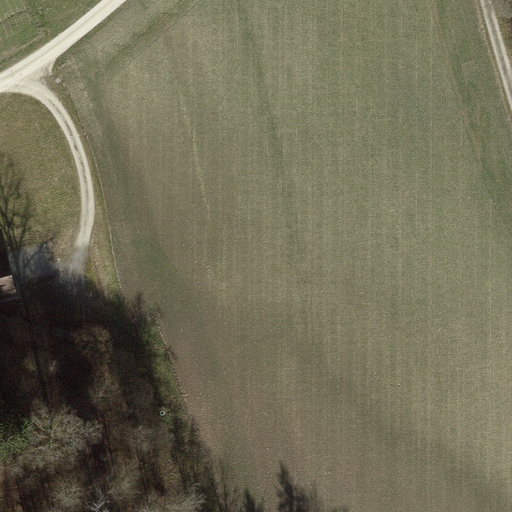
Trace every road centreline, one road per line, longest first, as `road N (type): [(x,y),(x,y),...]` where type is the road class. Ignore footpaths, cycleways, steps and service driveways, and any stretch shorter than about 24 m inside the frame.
road 1 (track): [(25,69),(66,131),(84,189),(68,273)]
road 2 (track): [(0,81),(43,61),(113,0)]
